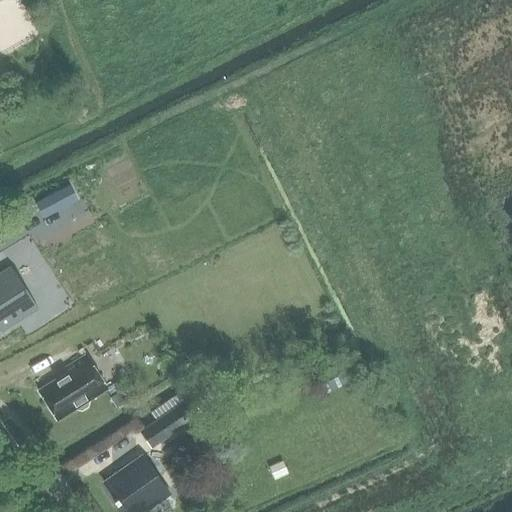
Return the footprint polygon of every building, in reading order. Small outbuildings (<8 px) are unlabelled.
[(78,198),(70,182),(50,192),(59,208),(78,198)] [(0,272),(0,331),(1,333),(18,323),(38,310),(34,304),(14,271),(10,266),(0,272)] [(66,374),(38,392),(56,421),(75,409),(76,411),(81,412),(87,407),(88,403),(87,401),(106,389),(85,356),(64,370),(66,374)] [(342,375),(315,387),(319,397),(347,384),(342,375)] [(151,413),(156,421),(189,398),(184,390),(151,413)] [(118,393),(110,399),(116,409),(125,404),(118,393)] [(139,433),(151,450),(201,415),(189,398),(156,421),(139,433)] [(143,457),(104,485),(122,511),(142,511),(169,494),(143,457)] [(274,479),(287,473),(282,460),(268,466),(274,479)]
